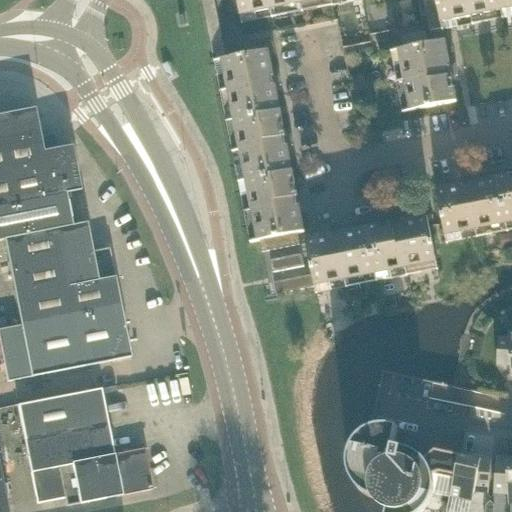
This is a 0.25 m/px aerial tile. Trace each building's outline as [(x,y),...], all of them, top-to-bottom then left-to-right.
[(202,0),(215,62),(227,60),(227,58),(215,0),(202,0)] [(236,0),(242,24),(243,23),(241,16),(269,10),(271,18),(272,17),(271,10),(299,5),(301,12),(298,0),(236,0)] [(298,0),(301,12),(302,12),(300,4),(320,0),(329,0),(331,6),(332,6),(330,0),(298,0)] [(442,23),(436,0),(423,0),(430,31),(442,29),(442,31),(443,31),(442,23)] [(436,0),(442,23),(470,17),(472,25),(473,25),(472,17),(500,12),(502,19),(503,19),(498,0),(436,0)] [(511,0),(498,0),(503,19),(504,19),(502,11),(511,9),(511,0)] [(425,32),(401,36),(403,49),(428,44),(425,32)] [(255,40),(230,45),(232,57),(257,52),(255,40)] [(444,41),(428,44),(403,49),(391,51),(391,52),(399,51),(405,80),(397,81),(397,83),(405,81),(410,110),(402,111),(403,113),(456,102),(452,77),(457,75),(455,65),(450,66),(444,41)] [(215,62),(215,63),(222,61),(228,90),(220,92),(221,93),(228,91),(234,120),(227,122),(280,112),(275,86),(281,85),(279,74),(273,76),(267,51),(257,52),(232,57),(227,58),(227,60),(215,62)] [(54,134),(40,137),(34,108),(0,114),(0,205),(64,193),(80,190),(71,146),(56,149),(54,134)] [(238,182),(238,183),(292,172),(287,147),(293,146),(290,135),(285,136),(280,112),(227,122),(227,123),(234,121),(240,150),(233,151),(233,153),(240,151),(246,180),(238,182)] [(297,196),(292,172),(238,183),(239,183),(246,182),(252,210),(245,211),(245,212),(252,211),(258,240),(250,241),(251,243),(260,241),(297,234),(304,232),(299,207),(305,206),(302,195),(297,196)] [(511,174),(496,178),(508,231),(507,223),(511,222),(511,174)] [(507,231),(508,231),(496,178),(477,182),(472,183),(470,177),(460,179),(461,185),(436,190),(447,243),(449,243),(447,236),(475,230),(477,238),(479,237),(477,230),(506,224),(507,231)] [(3,239),(71,226),(64,193),(0,205),(0,240),(3,240),(3,239)] [(378,281),(407,275),(408,275),(407,267),(435,261),(437,269),(438,269),(428,216),(402,221),(401,215),(390,218),(391,223),(367,228),(378,281)] [(108,249),(91,252),(85,223),(71,226),(3,239),(3,240),(14,297),(114,278),(108,249)] [(377,281),(378,281),(367,228),(341,232),(341,226),(330,228),(331,234),(306,239),(308,253),(313,274),(312,275),(315,287),(316,293),(318,293),(316,285),(346,280),(346,287),(348,287),(347,279),(375,274),(377,281)] [(297,234),(260,241),(263,252),(300,245),(297,234)] [(273,273),(305,266),(302,255),(271,261),(273,273)] [(277,294),(315,287),(312,275),(275,282),(277,294)] [(20,326),(119,307),(114,278),(14,297),(19,325),(20,326)] [(0,352),(6,382),(129,358),(119,307),(20,326),(19,325),(0,329),(0,352)] [(511,375),(511,374),(511,332),(508,332),(509,338),(499,337),(497,365),(511,366),(511,375)] [(401,449),(394,447),(398,428),(392,426),(385,426),(379,426),(373,428),(370,429),(367,431),(364,432),(361,435),(357,439),(353,444),(350,450),(349,456),(348,463),(349,469),(350,475),(350,476),(353,482),(357,487),(362,492),(367,496),(373,498),(379,500),(381,500),(385,489),(392,491),(386,511),(422,511),(426,509),(429,504),(432,498),(434,492),(434,485),(434,479),(433,475),(435,475),(454,479),(450,497),(451,497),(460,455),(435,450),(424,459),(420,456),(410,450),(409,450),(407,449),(401,448),(401,449)] [(144,449),(93,459),(86,428),(24,440),(30,472),(58,467),(65,506),(152,490),(144,449)] [(489,494),(492,456),(477,455),(476,460),(471,459),(472,458),(460,455),(451,497),(473,502),(475,492),(489,494)] [(511,457),(497,456),(494,494),(508,495),(509,505),(511,504),(511,457)] [(0,511),(9,511),(0,463),(0,511)] [(485,511),(494,511),(495,506),(491,502),(486,505),(485,511)]
